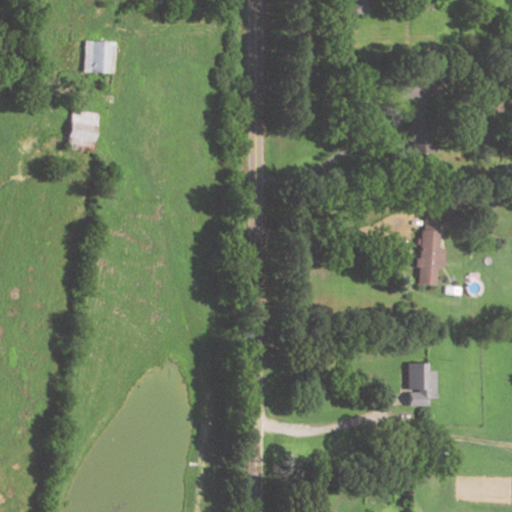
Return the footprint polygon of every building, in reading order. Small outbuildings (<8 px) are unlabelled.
[(342,0),(342,15),(364,15),(364,2),(355,2),(355,0),(342,0)] [(82,42),(110,44),(108,75),(80,73),(82,42)] [(68,112),(94,115),(88,155),(62,151),(68,112)] [(485,209),(475,210),(476,229),(486,228),(485,209)] [(417,216),(412,285),(430,286),(432,268),(437,268),(438,251),(433,251),(435,217),(417,216)] [(440,287),(455,288),(454,296),(439,295),(440,287)] [(402,364),(422,364),(422,371),(430,371),(430,399),(423,399),(423,405),(402,405),(402,393),(407,393),(407,389),(402,389),(402,364)]
